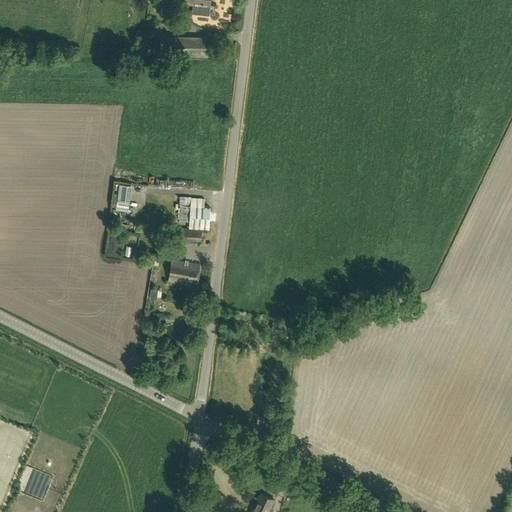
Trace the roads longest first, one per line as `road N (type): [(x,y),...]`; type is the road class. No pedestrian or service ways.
road 1 (unclassified): [(200,419),(253,0)]
road 2 (unclassified): [(200,419),(0,316)]
road 3 (unclassified): [(380,511),(200,419)]
